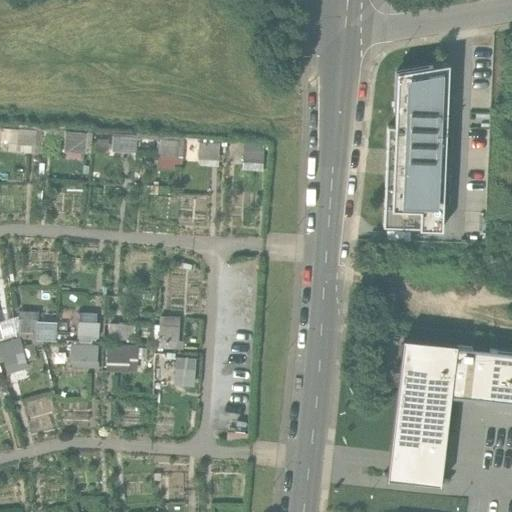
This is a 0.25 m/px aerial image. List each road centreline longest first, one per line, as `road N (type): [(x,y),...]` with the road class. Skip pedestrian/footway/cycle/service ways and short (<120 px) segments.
road 1 (tertiary): [(303,511),(344,35)]
road 2 (unclassified): [(511,9),(344,35)]
